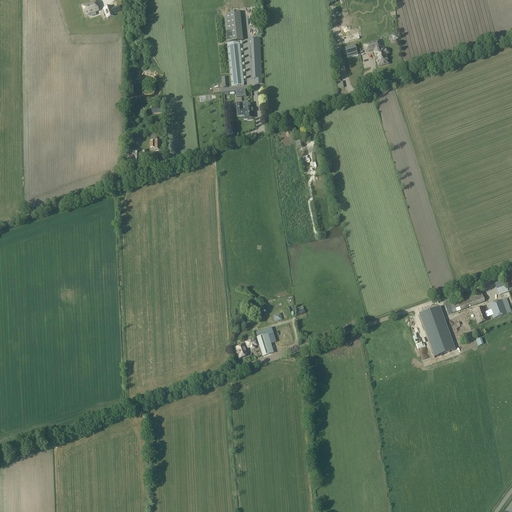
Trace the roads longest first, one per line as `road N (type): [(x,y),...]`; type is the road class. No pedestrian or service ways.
road 1 (track): [(511,37),(0,226)]
road 2 (unclassified): [(234,371),(511,273)]
road 3 (track): [(234,371),(0,456)]
